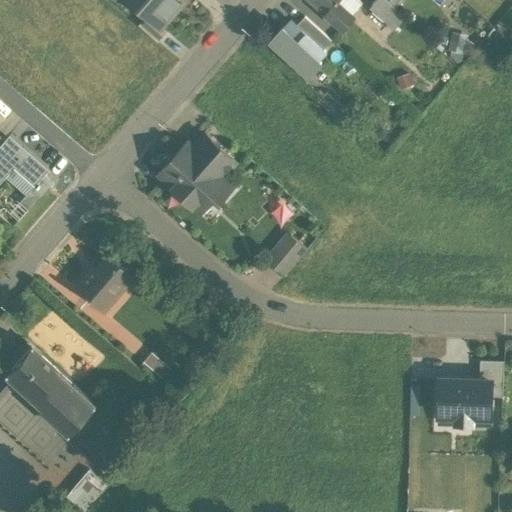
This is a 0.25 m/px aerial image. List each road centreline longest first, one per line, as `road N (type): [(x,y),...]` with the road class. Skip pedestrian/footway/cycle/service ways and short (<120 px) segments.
road 1 (residential): [(102,178),(236,294),(274,310),(323,321),(511,324)]
road 2 (residential): [(257,0),(102,178)]
road 3 (residential): [(102,178),(0,294)]
road 4 (residential): [(102,178),(0,89)]
